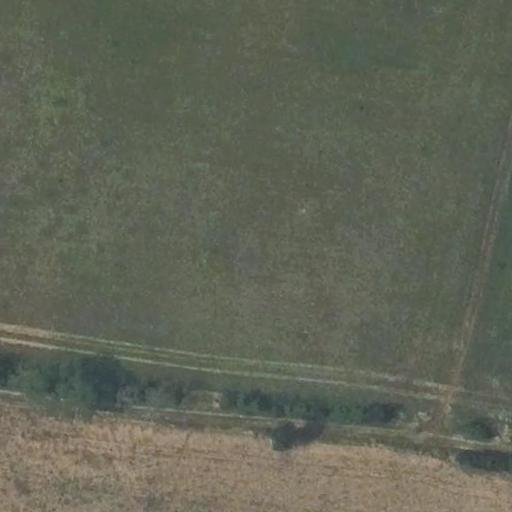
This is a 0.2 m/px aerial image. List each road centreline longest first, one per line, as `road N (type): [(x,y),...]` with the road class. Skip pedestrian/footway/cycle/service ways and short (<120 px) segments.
road 1 (track): [(431,442),(0,386)]
road 2 (track): [(511,155),(431,442),(511,452)]
